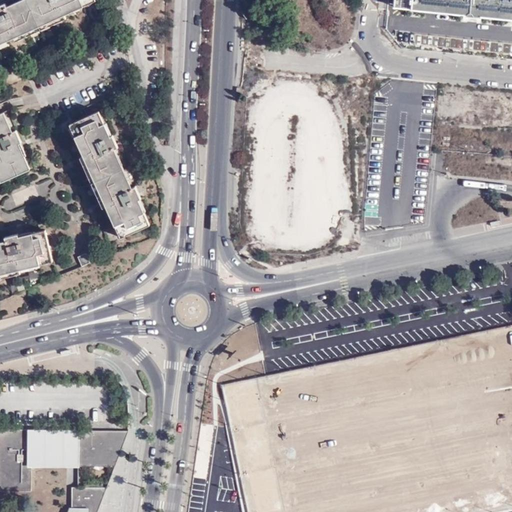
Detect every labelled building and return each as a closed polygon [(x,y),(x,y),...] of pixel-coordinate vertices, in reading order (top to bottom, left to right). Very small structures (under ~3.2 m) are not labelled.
[(69,7),(83,0),(26,0),(8,8),(5,2),(0,4),(0,38),(6,36),(7,40),(14,37),(65,13),(71,11),(69,7)] [(94,0),(83,0),(69,7),(71,11),(94,0)] [(511,0),(399,0),(399,2),(469,9),(468,14),(477,15),(477,10),(511,13),(511,0)] [(66,17),(65,13),(14,37),(15,40),(66,17)] [(440,50),(452,51),(454,36),(442,35),(440,50)] [(100,111),(74,122),(85,147),(82,148),(85,155),(107,205),(110,211),(114,210),(125,236),(150,224),(145,211),(143,212),(138,200),(142,198),(136,186),(133,187),(130,188),(113,150),(115,148),(119,147),(113,134),(109,136),(100,111)] [(5,112),(1,113),(10,132),(13,131),(5,112)] [(10,132),(1,113),(0,113),(0,165),(6,179),(32,167),(26,155),(24,155),(19,143),(22,141),(17,129),(13,131),(10,132)] [(85,147),(74,122),(71,123),(82,148),(85,147)] [(133,187),(115,148),(113,150),(130,188),(133,187)] [(107,205),(85,155),(81,156),(103,207),(107,205)] [(121,237),(125,236),(114,210),(110,211),(121,237)] [(27,263),(54,257),(47,229),(33,232),(34,234),(21,237),(20,234),(7,237),(8,241),(8,243),(0,245),(0,274),(21,269),(28,268),(27,263)] [(81,262),(89,258),(87,253),(79,256),(81,262)] [(55,262),(54,257),(27,263),(28,268),(55,262)] [(91,263),(89,258),(81,262),(83,266),(91,263)] [(0,278),(22,273),(21,269),(0,274),(0,278)] [(71,508),(99,508),(129,430),(79,429),(79,431),(30,431),(30,429),(0,428),(0,490),(31,491),(31,466),(77,466),(77,486),(71,486),(71,508)]
